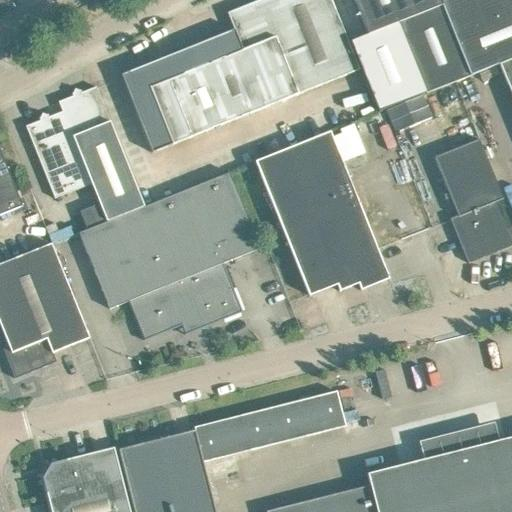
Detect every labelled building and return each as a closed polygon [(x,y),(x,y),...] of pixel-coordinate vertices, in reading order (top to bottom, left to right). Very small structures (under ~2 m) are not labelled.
[(233,31),(120,76),(151,153),(172,145),(359,70),(330,0),(261,0),(227,14),(233,31)] [(352,0),(367,35),(349,42),(377,113),(426,94),(470,76),(439,0),(352,0)] [(511,0),(439,0),(470,76),(498,65),(499,65),(511,59),(511,0)] [(511,59),(499,65),(511,98),(511,59)] [(143,207),(103,106),(95,87),(81,93),(80,91),(79,91),(81,96),(74,98),(73,94),(71,94),(72,97),(58,102),(62,112),(91,185),(99,204),(79,212),(87,230),(143,207)] [(91,185),(62,112),(48,117),(47,115),(46,116),(48,120),(42,123),(40,118),(39,119),(40,121),(25,127),(32,145),(54,199),(91,185)] [(388,280),(381,261),(329,133),(255,163),(308,296),(336,285),(339,292),(358,284),(360,291),(388,280)] [(478,140),(434,158),(458,217),(450,219),(456,236),(458,235),(463,238),(466,245),(461,247),(468,264),(511,246),(511,245),(495,203),(502,200),(478,140)] [(0,215),(22,207),(4,165),(0,153),(0,215)] [(259,249),(252,231),(229,174),(79,234),(109,310),(128,302),(222,264),(259,249)] [(5,356),(14,379),(56,363),(52,353),(89,339),(51,245),(0,265),(0,326),(11,353),(5,356)] [(241,313),(222,264),(128,302),(143,341),(199,319),(203,328),(241,313)] [(215,511),(203,463),(345,427),(336,392),(194,428),(194,431),(118,450),(133,511),(215,511)] [(511,511),(511,438),(367,475),(370,486),(267,511),(511,511)] [(129,511),(113,449),(45,466),(41,474),(50,511),(129,511)]
